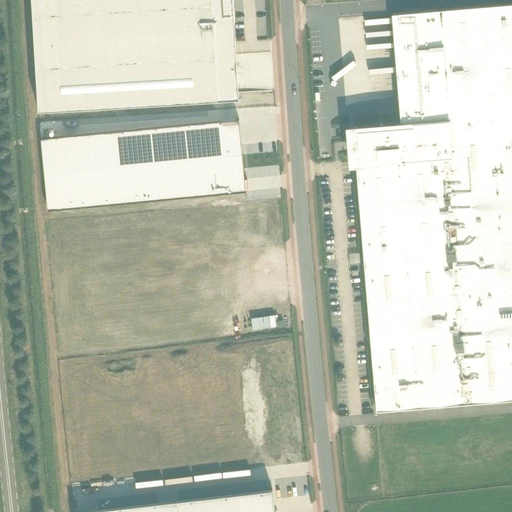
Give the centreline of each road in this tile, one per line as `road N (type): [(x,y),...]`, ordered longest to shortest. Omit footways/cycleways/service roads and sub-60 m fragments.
road 1 (unclassified): [(290,0),(331,511)]
road 2 (primary): [(0,389),(11,511)]
